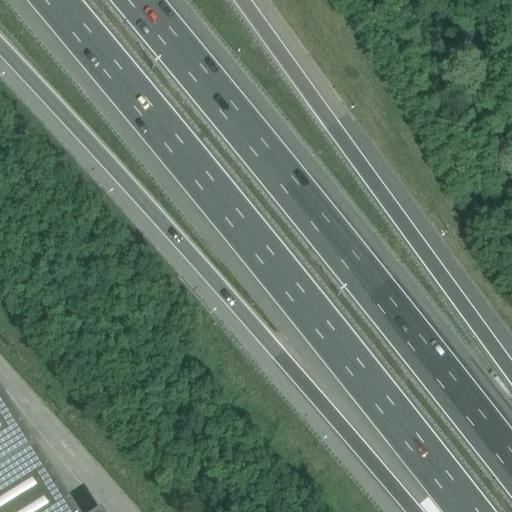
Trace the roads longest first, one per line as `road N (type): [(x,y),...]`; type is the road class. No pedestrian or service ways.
road 1 (motorway): [(61,0),(471,511)]
road 2 (motorway): [(0,48),(415,511)]
road 3 (motorway): [(511,469),(122,0)]
road 4 (motorway): [(511,377),(240,0)]
